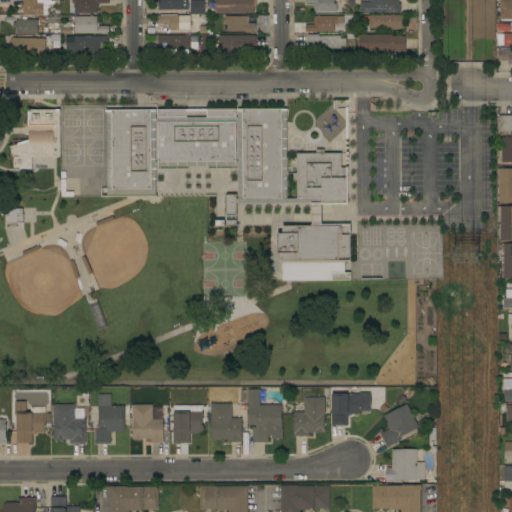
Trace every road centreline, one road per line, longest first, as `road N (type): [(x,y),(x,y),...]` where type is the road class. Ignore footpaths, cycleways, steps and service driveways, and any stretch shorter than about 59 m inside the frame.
road 1 (residential): [(0,81),(366,79)]
road 2 (residential): [(0,470),(312,466),(351,449)]
